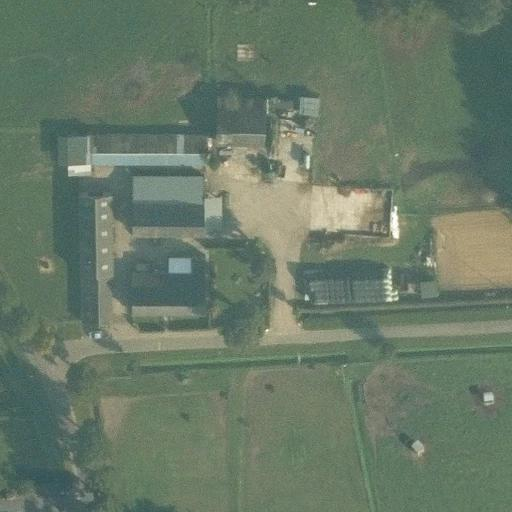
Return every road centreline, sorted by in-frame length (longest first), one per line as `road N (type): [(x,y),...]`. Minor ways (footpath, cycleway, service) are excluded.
road 1 (unclassified): [(33,364),(91,348),(511,330)]
road 2 (unclassified): [(84,511),(76,461),(33,364)]
